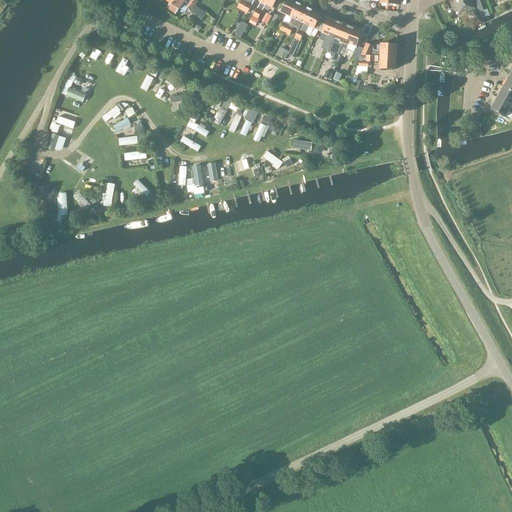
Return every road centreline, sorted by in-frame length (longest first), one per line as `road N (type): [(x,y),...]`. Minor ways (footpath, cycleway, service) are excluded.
road 1 (tertiary): [(500,365),(419,210),(406,133),(411,23)]
road 2 (unclassified): [(194,511),(500,365)]
road 3 (unclassified): [(0,172),(79,37),(113,21)]
